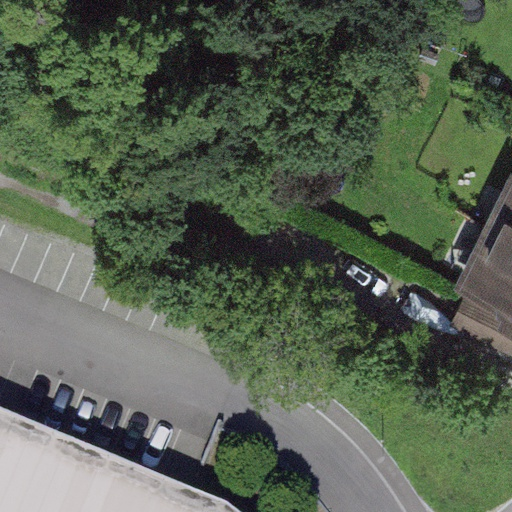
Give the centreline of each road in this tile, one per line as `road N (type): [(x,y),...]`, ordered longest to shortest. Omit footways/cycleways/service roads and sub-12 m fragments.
road 1 (track): [(0,176),(111,227),(233,224),(373,281),(397,329),(511,375)]
road 2 (residential): [(370,511),(335,470),(235,403),(0,305)]
